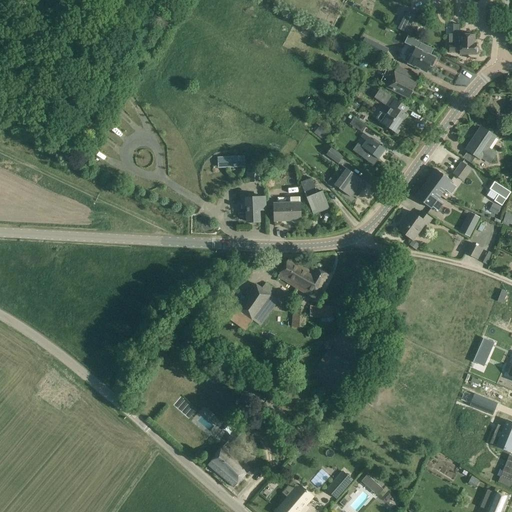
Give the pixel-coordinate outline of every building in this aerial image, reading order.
[(407,12),(398,30),(407,34),(416,16),(407,12)] [(475,35),(449,35),(449,52),(460,52),(460,55),(476,55),(477,43),(475,43),(475,35)] [(365,37),(361,46),(384,58),(389,49),(365,37)] [(409,61),(430,73),(434,65),(437,66),(442,58),(435,54),(438,48),(424,41),(421,48),(416,45),(415,48),(413,47),(408,57),(410,59),(409,61)] [(416,84),(407,80),(388,70),(381,84),(409,98),(416,84)] [(410,109),(392,97),(380,89),(374,98),(391,109),(386,115),(382,112),(380,112),(376,117),(377,119),(381,123),(397,134),(404,124),(401,122),(410,109)] [(354,118),(350,124),(362,133),(367,126),(354,118)] [(322,125),(315,132),(324,140),(330,132),(322,125)] [(495,137),(489,133),(481,127),(466,150),(480,159),(482,157),(490,163),(496,154),(487,149),(495,137)] [(377,158),(384,149),(363,133),(360,137),(366,141),(362,147),(358,144),(353,150),(369,162),(373,156),(377,158)] [(338,163),(343,157),(331,148),(326,155),(338,163)] [(226,166),(245,166),(245,156),(225,156),(226,166)] [(461,163),(453,174),(463,181),(471,170),(461,163)] [(262,165),(246,166),(247,183),(262,183),(262,165)] [(361,179),(353,173),(347,169),(338,181),(331,177),(326,183),(333,188),(335,185),(351,197),(359,186),(357,184),(361,179)] [(433,191),(440,197),(445,190),(450,194),(456,187),(450,183),(452,181),(436,169),(426,182),(435,188),(433,191)] [(329,209),(326,200),(322,191),(317,193),(312,178),(301,183),(310,206),(313,215),(329,209)] [(435,188),(426,182),(415,197),(431,209),(433,207),(438,211),(443,203),(438,200),(440,197),(433,191),(435,188)] [(494,182),(489,190),(498,195),(494,201),(502,206),(506,200),(511,193),(494,182)] [(267,208),(266,198),(246,198),(247,200),(244,200),(244,210),(247,210),(248,222),(260,222),(259,208),(267,208)] [(301,218),(301,210),(300,203),(300,198),(290,199),(290,203),(274,204),(275,221),(283,221),(283,219),(301,218)] [(494,202),(489,211),(498,216),(502,206),(494,202)] [(426,222),(428,224),(431,219),(421,212),(418,217),(411,212),(398,230),(413,240),(426,222)] [(463,225),(460,232),(470,237),(473,230),(463,225)] [(476,259),(482,249),(470,243),(465,253),(476,259)] [(288,259),(283,268),(279,277),(305,294),(305,293),(315,299),(329,276),(316,269),(314,273),(288,259)] [(266,283),(261,289),(256,285),(229,320),(245,332),(275,290),(266,283)] [(311,315),(332,315),(332,305),(311,306),(311,315)] [(292,326),(299,326),(301,311),(294,310),(292,326)] [(484,339),(474,361),(483,364),(492,343),(484,339)] [(335,384),(347,364),(320,347),(307,367),(335,384)] [(470,406),(493,415),(498,403),(475,394),(470,406)] [(511,414),(508,412),(497,439),(511,444),(511,414)] [(250,432),(240,424),(229,439),(238,446),(250,432)] [(224,445),(208,465),(234,487),(250,468),(224,445)] [(343,471),(334,481),(345,490),(353,480),(343,471)] [(367,475),(361,482),(377,495),(382,489),(367,475)] [(289,500),(280,511),(281,511),(304,511),(308,508),(306,505),(314,496),(299,484),(287,498),(289,500)] [(501,511),(508,497),(499,494),(495,492),(486,511),(501,511)]
